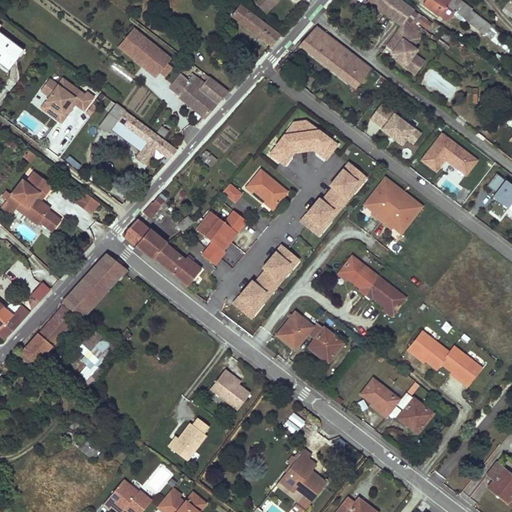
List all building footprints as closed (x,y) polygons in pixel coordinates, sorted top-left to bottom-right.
[(258,0),(255,4),(265,14),(278,1),(277,0),(293,0),(294,0),(258,0)] [(399,0),(369,0),(369,1),(384,14),(402,25),(404,22),(414,10),(399,0)] [(426,0),(426,1),(423,5),(439,17),(446,8),(452,12),(454,10),(484,34),(491,26),(471,11),(472,9),(459,0),(426,0)] [(271,47),(280,36),(239,5),(231,16),(271,47)] [(439,17),(446,21),(452,12),(446,8),(439,17)] [(414,10),(404,22),(409,26),(418,13),(414,10)] [(409,26),(421,35),(423,37),(426,32),(417,25),(418,23),(428,29),(431,24),(418,13),(409,26)] [(402,25),(387,46),(394,51),(391,54),(398,59),(405,64),(404,66),(414,74),(423,61),(413,54),(416,50),(412,47),(421,35),(409,26),(404,22),(402,25)] [(0,27),(2,25),(0,23),(0,64),(9,71),(24,50),(0,31),(0,27)] [(371,68),(317,26),(299,45),(355,88),(371,68)] [(431,35),(426,32),(423,37),(432,44),(436,38),(432,35),(431,35)] [(171,58),(139,33),(126,49),(136,57),(134,59),(142,66),(143,64),(147,67),(145,68),(156,77),(171,58)] [(287,59),(281,67),(286,71),(292,63),(287,59)] [(205,118),(227,91),(209,77),(207,80),(204,84),(199,90),(189,81),(181,75),(169,89),(205,118)] [(199,90),(204,84),(193,75),(189,81),(199,90)] [(83,111),(94,97),(86,92),(84,95),(62,79),(57,86),(49,79),(40,91),(49,97),(45,102),(55,110),(56,115),(54,118),(61,123),(72,108),(70,107),(73,103),(75,105),(83,111)] [(165,164),(178,150),(111,101),(105,109),(109,112),(100,125),(109,132),(118,121),(147,143),(136,158),(144,164),(155,148),(166,156),(162,161),(165,164)] [(45,102),(41,108),(54,118),(56,115),(55,110),(45,102)] [(90,117),(97,107),(93,104),(86,113),(90,117)] [(381,104),(370,119),(382,128),(381,130),(402,146),(407,139),(414,129),(381,104)] [(292,121),(268,154),(285,167),(294,153),(313,151),(326,160),(338,144),(305,119),(292,121)] [(164,137),(168,131),(162,127),(158,132),(164,137)] [(420,134),(414,129),(407,139),(413,144),(420,134)] [(442,135),(422,161),(436,171),(445,159),(466,175),(476,161),(442,135)] [(331,188),(322,199),(319,197),(299,221),(317,236),(367,177),(349,161),(328,185),(331,188)] [(261,170),(246,188),(252,193),(254,191),(265,201),(274,208),(288,192),(261,170)] [(22,180),(6,201),(16,208),(38,224),(40,221),(52,231),(60,220),(48,210),(50,208),(40,201),(35,197),(41,189),(46,193),(51,186),(33,172),(25,183),(22,180)] [(511,185),(496,174),(487,186),(496,193),(493,197),(497,201),(490,211),(500,218),(511,202),(511,185)] [(422,206),(385,178),(364,204),(373,211),(376,214),(374,216),(387,226),(389,224),(392,226),(401,233),(422,206)] [(242,193),(230,183),(222,193),(234,203),(242,193)] [(35,197),(40,201),(46,193),(41,189),(35,197)] [(98,203),(84,192),(77,202),(91,213),(98,203)] [(152,203),(143,212),(151,217),(164,202),(158,197),(152,203)] [(16,208),(6,201),(2,207),(11,214),(16,208)] [(265,201),(264,203),(273,210),(274,208),(265,201)] [(198,208),(192,203),(187,209),(193,214),(198,208)] [(233,210),(224,221),(210,210),(195,229),(211,241),(201,254),(215,266),(226,252),(224,251),(247,221),(233,210)] [(178,225),(182,231),(193,222),(189,216),(178,225)] [(136,246),(153,260),(155,258),(166,244),(167,243),(149,229),(148,230),(137,220),(122,235),(136,246)] [(187,229),(181,233),(184,238),(190,234),(187,229)] [(166,244),(155,258),(188,286),(201,270),(192,262),(194,260),(188,255),(185,260),(166,244)] [(264,270),(254,281),(252,279),(231,303),(250,319),(300,260),(281,244),(261,268),(264,270)] [(79,314),(83,318),(92,308),(85,301),(92,293),(100,299),(127,269),(107,254),(64,300),(79,314)] [(339,272),(348,279),(360,289),(358,291),(371,300),(372,298),(384,308),(393,315),(406,298),(352,256),(339,272)] [(337,274),(346,281),(348,279),(339,272),(337,274)] [(34,293),(31,296),(32,310),(34,309),(33,308),(42,299),(34,293)] [(85,301),(92,308),(100,299),(92,293),(85,301)] [(22,353),(35,364),(36,365),(58,340),(57,340),(79,314),(64,300),(60,304),(63,307),(39,334),(38,333),(21,351),(21,352),(22,353)] [(0,335),(4,340),(21,322),(24,318),(20,315),(17,319),(12,315),(3,307),(0,304),(0,335)] [(24,318),(28,314),(20,307),(12,315),(17,319),(20,315),(24,318)] [(383,310),(392,317),(393,315),(384,308),(383,310)] [(315,339),(308,347),(328,362),(343,343),(330,333),(328,335),(323,331),(324,329),(317,322),(313,326),(295,312),(277,335),(295,349),(308,334),(315,339)] [(75,348),(97,367),(115,346),(91,325),(79,337),(76,340),(79,342),(75,348)] [(421,332),(407,350),(414,355),(415,353),(425,361),(436,369),(441,364),(452,372),(461,379),(459,381),(467,387),(481,369),(467,358),(453,347),(449,353),(436,343),(421,332)] [(70,343),(75,348),(79,342),(76,340),(79,337),(77,336),(70,343)] [(20,355),(33,366),(35,364),(22,353),(20,355)] [(415,353),(414,355),(423,363),(425,361),(415,353)] [(239,409),(250,394),(238,384),(230,378),(232,376),(225,371),(212,388),(239,409)] [(450,374),(459,381),(461,379),(452,372),(450,374)] [(232,376),(230,378),(238,384),(240,382),(232,376)] [(381,411),(380,413),(386,418),(400,400),(373,378),(360,394),(371,403),(381,411)] [(45,398),(53,405),(59,399),(50,392),(45,398)] [(433,414),(420,403),(418,406),(412,402),(414,399),(406,393),(397,405),(404,410),(398,418),(417,433),(433,414)] [(371,403),(370,405),(380,413),(381,411),(371,403)] [(294,411),(285,423),(296,432),(305,421),(294,411)] [(176,436),(169,446),(187,460),(189,458),(195,450),(206,435),(204,433),(209,426),(198,418),(193,425),(191,423),(179,438),(176,436)] [(78,449),(94,459),(100,449),(84,439),(78,449)] [(195,450),(189,458),(195,463),(201,455),(195,450)] [(301,497),(310,504),(326,483),(317,476),(314,479),(309,475),(311,472),(316,465),(308,459),(311,456),(303,450),(279,481),(295,493),(299,487),(305,491),(301,497)] [(511,497),(511,475),(496,463),(488,475),(494,480),(488,488),(508,503),(511,497)] [(124,480),(104,504),(110,509),(112,507),(118,511),(120,509),(123,511),(125,509),(128,511),(142,511),(152,501),(140,491),(138,492),(124,480)] [(303,511),(310,504),(301,497),(305,491),(299,487),(295,493),(279,481),(276,485),(298,501),(294,506),(298,509),(295,511),(303,511)] [(172,488),(157,507),(162,511),(167,511),(168,511),(169,511),(199,511),(206,503),(193,492),(184,502),(181,506),(176,501),(179,498),(181,495),(172,488)] [(337,511),(375,511),(368,506),(365,510),(355,503),(348,498),(337,511)] [(365,510),(368,506),(358,499),(355,503),(365,510)]
